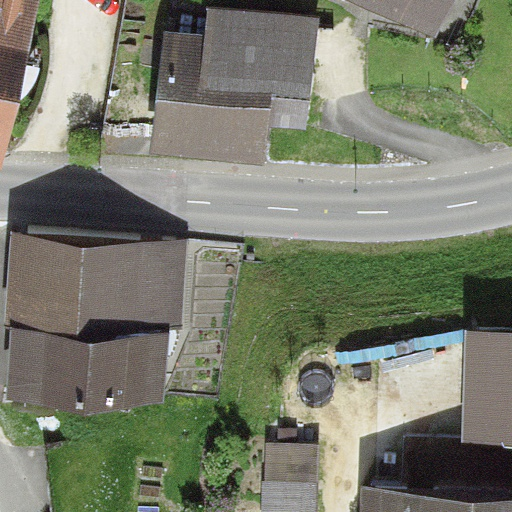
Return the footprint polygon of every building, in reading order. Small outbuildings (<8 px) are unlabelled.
[(43,0),(0,0),(0,143),(7,145),(43,0)] [(374,0),(436,28),(449,0),(374,0)] [(211,28),(181,25),(171,142),(277,151),(281,103),(318,106),(327,13),(213,4),(211,28)] [(184,240),(20,231),(11,390),(150,398),(153,339),(178,341),(184,240)] [(511,318),(468,317),(464,473),(511,474),(511,318)] [(511,511),(511,474),(464,473),(369,471),(367,511),(511,511)] [(266,473),(263,511),(320,511),(322,476),(266,473)]
